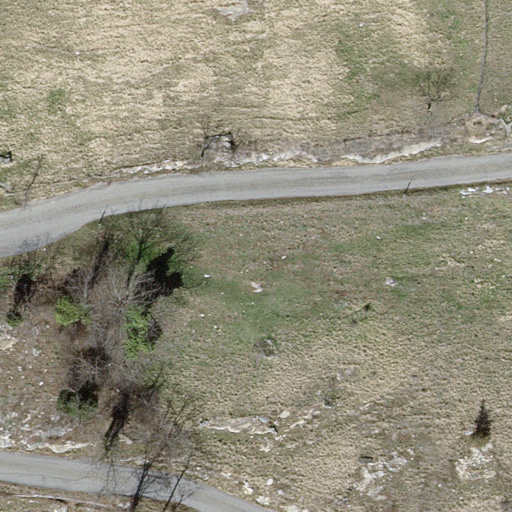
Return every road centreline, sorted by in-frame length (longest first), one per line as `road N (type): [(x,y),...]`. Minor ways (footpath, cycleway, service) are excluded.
road 1 (unclassified): [(511,167),(188,186),(0,231)]
road 2 (unclassified): [(0,467),(168,488),(231,511)]
